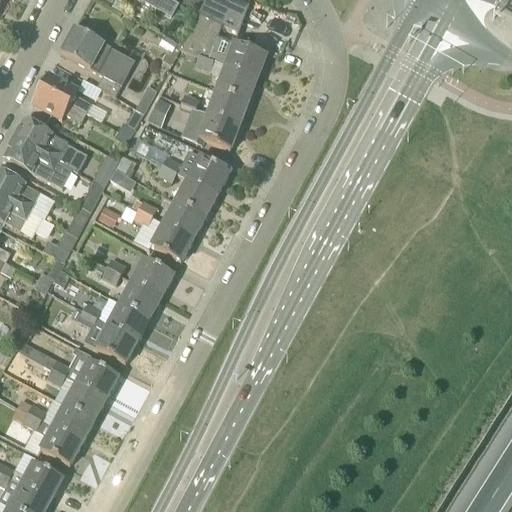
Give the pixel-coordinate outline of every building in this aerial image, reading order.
[(162,0),(109,0),(126,9),(131,0),(132,0),(157,14),(165,1),(162,0)] [(184,56),(187,57),(196,61),(198,62),(198,61),(209,65),(222,31),(239,38),(249,10),(225,0),(206,0),(199,18),(179,54),(184,56)] [(206,0),(181,0),(179,8),(198,17),(206,0)] [(134,66),(74,33),(60,58),(104,82),(98,93),(115,101),(134,66)] [(162,64),(171,68),(181,48),(164,39),(159,49),(168,53),(162,64)] [(235,48),(225,72),(257,84),(266,60),(235,48)] [(210,76),(214,67),(209,65),(198,61),(198,62),(195,72),(210,78),(210,76)] [(225,72),(222,80),(217,95),(248,107),(257,84),(225,72)] [(78,95),(49,79),(41,94),(86,119),(91,109),(75,100),(78,95)] [(136,114),(145,119),(157,96),(148,91),(136,114)] [(41,94),(32,109),(61,125),(65,119),(81,128),(86,119),(41,94)] [(207,119),(239,131),(248,107),(217,95),(207,119)] [(185,99),(179,112),(192,118),(193,118),(195,114),(199,105),(185,99)] [(160,102),(149,125),(162,132),(172,107),(160,102)] [(136,114),(128,130),(134,133),(136,134),(145,119),(136,114)] [(207,119),(198,143),(230,156),(239,131),(207,119)] [(87,159),(24,125),(14,144),(72,176),(77,178),(87,159)] [(123,128),(118,137),(130,142),(134,133),(128,130),(123,128)] [(130,142),(118,137),(115,143),(126,149),(130,142)] [(4,163),(62,195),(72,176),(14,144),(4,163)] [(217,201),(229,178),(189,157),(182,171),(167,163),(163,171),(176,179),(187,184),(217,201)] [(110,181),(114,173),(118,166),(107,160),(93,187),(104,193),(110,182),(110,181)] [(122,161),(116,173),(129,181),(136,169),(122,161)] [(172,188),(176,179),(163,171),(158,180),(172,188)] [(124,180),(115,175),(109,185),(114,188),(121,185),(124,180)] [(41,198),(0,176),(0,200),(30,217),(41,198)] [(175,206),(205,223),(217,201),(187,184),(175,206)] [(93,187),(79,212),(91,218),(104,193),(93,187)] [(0,200),(0,225),(4,228),(4,227),(33,243),(43,224),(30,217),(0,200)] [(138,215),(152,223),(157,213),(143,206),(143,208),(136,204),(132,213),(138,216),(138,215)] [(163,229),(193,245),(205,223),(175,206),(163,229)] [(79,212),(66,236),(66,237),(77,243),(91,218),(79,212)] [(118,219),(105,212),(98,223),(111,231),(118,219)] [(148,231),(152,223),(138,215),(138,216),(133,224),(141,228),(148,231)] [(151,251),(180,268),(193,245),(163,229),(152,223),(148,231),(141,228),(132,245),(148,255),(151,251)] [(66,237),(66,236),(64,235),(56,250),(48,246),(43,255),(64,267),(77,243),(66,237)] [(0,264),(6,267),(10,258),(0,252),(0,264)] [(107,273),(121,280),(126,271),(112,264),(107,273)] [(161,302),(174,280),(144,264),(132,286),(161,302)] [(121,280),(107,273),(102,282),(116,290),(121,280)] [(69,281),(60,276),(55,286),(64,291),(69,281)] [(37,286),(48,291),(52,283),(42,278),(37,286)] [(48,291),(37,286),(33,293),(44,299),(48,291)] [(149,325),(161,302),(132,286),(119,309),(149,325)] [(109,303),(103,314),(89,307),(83,317),(97,325),(108,331),(137,347),(149,325),(119,309),(109,303)] [(97,325),(83,317),(78,327),(92,334),(97,325)] [(108,331),(96,354),(125,369),(137,347),(108,331)] [(90,366),(92,362),(75,353),(73,358),(76,360),(88,366),(90,366)] [(0,368),(6,371),(11,361),(0,356),(0,368)] [(90,366),(88,366),(80,379),(47,361),(43,370),(66,382),(76,388),(106,405),(118,382),(90,366)] [(66,382),(43,370),(38,379),(47,384),(61,391),(66,382)] [(76,388),(71,397),(64,410),(94,427),(106,405),(76,388)] [(51,433),(52,432),(82,449),(94,427),(64,410),(53,404),(47,417),(42,427),(51,433)] [(22,405),(17,413),(27,418),(28,418),(32,410),(22,405)] [(32,410),(28,418),(42,427),(47,417),(33,409),(32,410)] [(27,418),(22,428),(47,442),(40,455),(69,471),(82,449),(52,432),(51,433),(42,427),(28,418),(27,418)] [(21,490),(50,506),(63,484),(33,467),(25,481),(14,475),(0,467),(0,478),(10,484),(21,490)] [(0,490),(5,494),(10,484),(0,478),(0,490)] [(21,490),(9,511),(47,511),(50,506),(21,490)]
